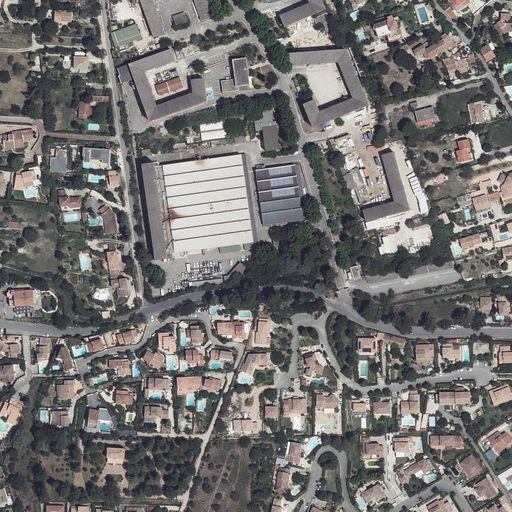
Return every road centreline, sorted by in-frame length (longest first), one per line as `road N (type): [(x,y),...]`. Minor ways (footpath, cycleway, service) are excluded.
road 1 (unclassified): [(511,332),(409,333),(284,288),(203,293),(146,311)]
road 2 (residential): [(102,0),(146,311)]
road 3 (unclassified): [(146,311),(88,331),(0,325)]
road 4 (unclassified): [(354,511),(343,462),(326,448),(315,459),(301,511)]
road 5 (unclassified): [(511,114),(486,65),(433,0)]
road 6 (unknown): [(109,45),(34,45),(36,16),(15,0)]
